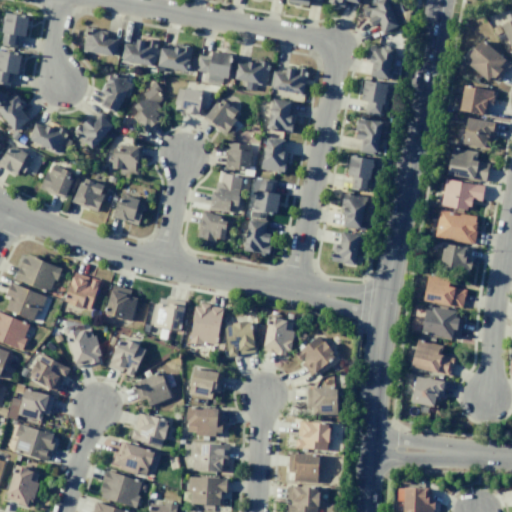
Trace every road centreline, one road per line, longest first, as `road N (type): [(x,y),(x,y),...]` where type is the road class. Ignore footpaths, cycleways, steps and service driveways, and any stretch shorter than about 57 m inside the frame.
road 1 (tertiary): [(365,511),(382,304),(438,0)]
road 2 (residential): [(110,0),(330,47),(333,72),(292,289)]
road 3 (residential): [(0,204),(136,259),(315,293)]
road 4 (residential): [(368,448),(511,457)]
road 5 (residential): [(503,257),(489,394)]
